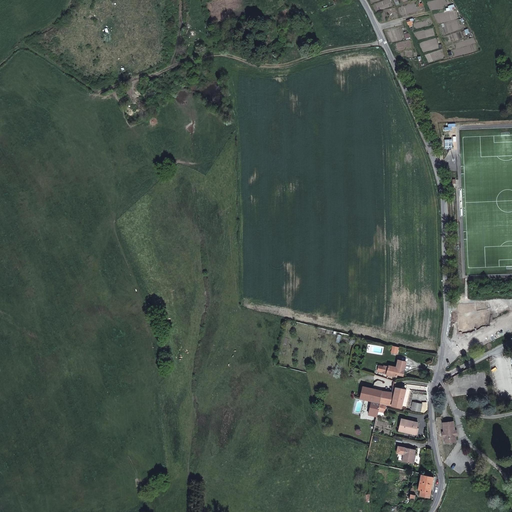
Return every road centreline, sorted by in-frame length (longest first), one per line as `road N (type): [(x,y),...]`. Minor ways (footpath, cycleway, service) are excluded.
road 1 (track): [(0,64),(21,43),(30,45),(100,91),(203,55),(280,65),(384,43)]
road 2 (residential): [(363,0),(426,132),(440,183),(449,316),(437,380)]
road 3 (residential): [(437,380),(430,425),(441,496),(430,511)]
